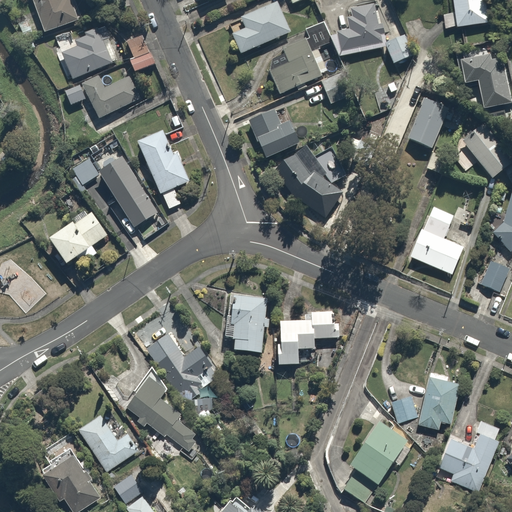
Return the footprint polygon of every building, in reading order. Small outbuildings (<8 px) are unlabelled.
[(33,0),(46,35),(81,22),(73,0),(33,0)] [(486,0),(457,0),(462,27),(490,23),(486,0)] [(247,30),(234,36),(242,54),(293,31),(279,1),(242,18),(247,30)] [(349,29),(334,37),(339,58),(387,45),(375,3),(350,10),(352,18),(347,20),(349,29)] [(324,22),(304,30),(307,38),(312,50),(332,43),(324,22)] [(78,49),(65,54),(75,80),(114,64),(104,41),(112,38),(106,24),(84,33),(86,37),(75,42),(78,49)] [(156,64),(142,34),(127,41),(135,59),(130,62),(135,73),(156,64)] [(406,36),(386,47),(395,64),(415,53),(406,36)] [(290,63),(270,70),(280,95),(323,78),(312,50),(307,38),(284,47),(290,63)] [(471,83),(483,81),(488,107),(511,102),(511,96),(503,50),(466,58),(471,83)] [(114,70),(84,86),(101,120),(141,100),(130,78),(121,83),(114,70)] [(79,84),(65,90),(72,105),(86,99),(79,84)] [(451,109),(425,99),(409,141),(436,151),(451,109)] [(258,140),(295,124),(287,106),(250,121),(258,140)] [(295,124),(258,140),(267,161),(303,146),(295,124)] [(189,140),(183,125),(140,143),(167,210),(180,205),(174,191),(191,184),(176,146),(189,140)] [(511,162),(482,125),(462,141),(494,181),(511,165),(511,162)] [(380,138),(362,131),(351,160),(370,167),(380,138)] [(345,193),(316,173),(312,179),(295,155),(276,169),(298,199),(327,219),(345,193)] [(89,159),(73,170),(84,186),(100,176),(89,159)] [(158,218),(126,159),(103,171),(135,231),(158,218)] [(511,193),(498,240),(511,244),(511,193)] [(455,216),(435,207),(411,259),(451,277),(466,244),(447,235),(455,216)] [(78,226),(53,239),(68,266),(62,269),(66,277),(100,258),(95,248),(110,239),(96,214),(90,217),(87,211),(74,219),(78,226)] [(511,269),(511,268),(493,261),(482,285),(501,294),(511,269)] [(234,316),(228,315),(226,339),(238,340),(237,353),(263,355),(268,297),(236,295),(234,316)] [(305,322),(283,322),(284,350),(279,350),(280,365),(316,364),(315,340),(340,339),(339,311),(305,313),(305,322)] [(201,391),(222,376),(200,347),(185,357),(170,336),(150,351),(188,404),(203,393),(201,391)] [(450,378),(431,374),(419,425),(440,430),(442,422),(453,425),(463,386),(449,382),(450,378)] [(205,434),(164,400),(171,391),(152,375),(125,407),(163,439),(167,434),(189,453),(205,434)] [(370,396),(363,405),(376,416),(383,408),(370,396)] [(412,396),(390,403),(397,425),(419,418),(412,396)] [(116,411),(82,431),(107,474),(142,454),(116,411)] [(400,465),(410,449),(405,446),(409,440),(380,421),(350,465),(358,470),(378,484),(394,461),(400,465)] [(470,448),(453,441),(441,469),(455,475),(452,482),(478,493),(504,431),(481,421),(470,448)] [(67,498),(75,511),(81,511),(101,501),(77,459),(45,477),(59,503),(67,498)] [(378,484),(358,470),(344,489),(365,503),(378,484)] [(134,475),(113,488),(124,505),(142,493),(144,492),(134,475)] [(454,511),(461,495),(437,486),(426,511),(454,511)] [(124,505),(121,506),(125,511),(153,511),(142,493),(124,505)] [(260,511),(255,507),(251,511),(234,498),(221,511),(260,511)]
